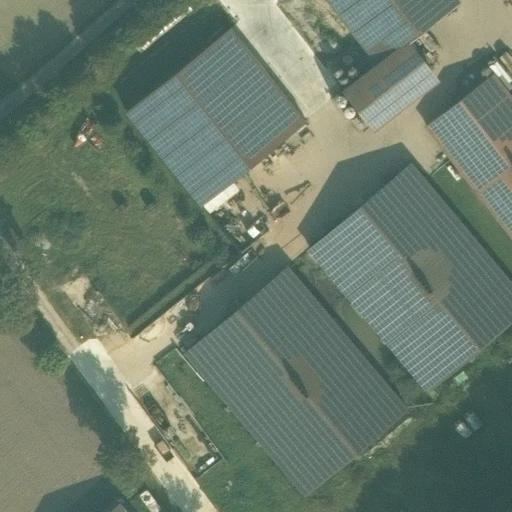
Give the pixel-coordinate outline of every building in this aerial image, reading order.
[(343,0),(390,60),(358,86),(386,122),(453,71),(420,29),(458,0),(343,0)] [(233,33),(131,114),(205,206),(307,125),(233,33)] [(511,80),(442,137),(511,224),(511,80)] [(511,290),(409,169),(309,253),(426,391),(511,318),(511,290)] [(32,192),(56,179),(52,171),(28,184),(32,192)] [(294,274),(194,359),(311,497),(411,413),(294,274)]
